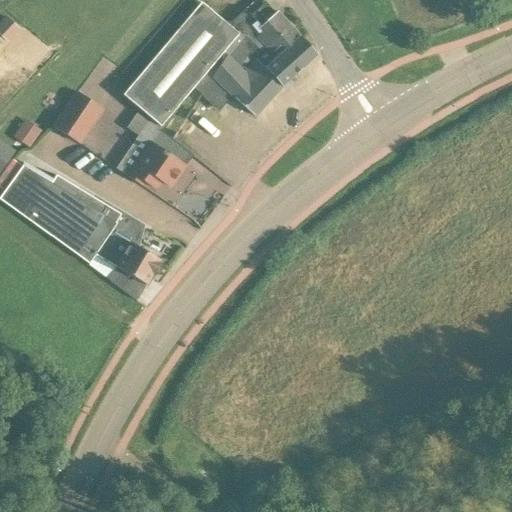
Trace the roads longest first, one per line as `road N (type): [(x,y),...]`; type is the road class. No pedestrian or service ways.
road 1 (secondary): [(64,511),(122,398),(184,306),(258,225),(381,129)]
road 2 (residential): [(381,129),(299,0)]
road 3 (secondary): [(381,129),(511,54)]
